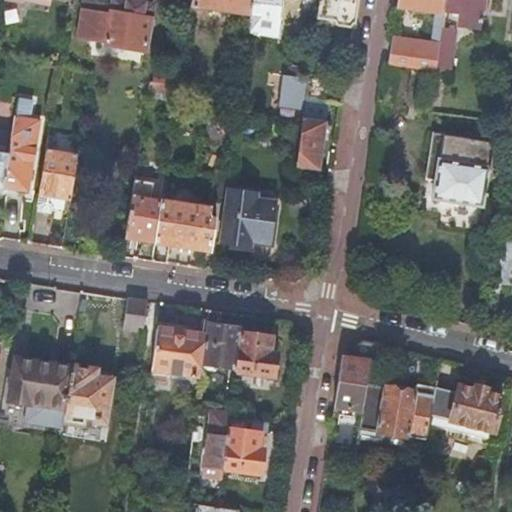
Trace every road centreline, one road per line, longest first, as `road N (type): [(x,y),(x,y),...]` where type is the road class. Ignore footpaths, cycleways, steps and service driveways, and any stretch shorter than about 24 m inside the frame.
road 1 (residential): [(329,312),(0,259)]
road 2 (residential): [(381,0),(329,312)]
road 3 (residential): [(329,312),(298,511)]
road 4 (residential): [(511,365),(329,312)]
